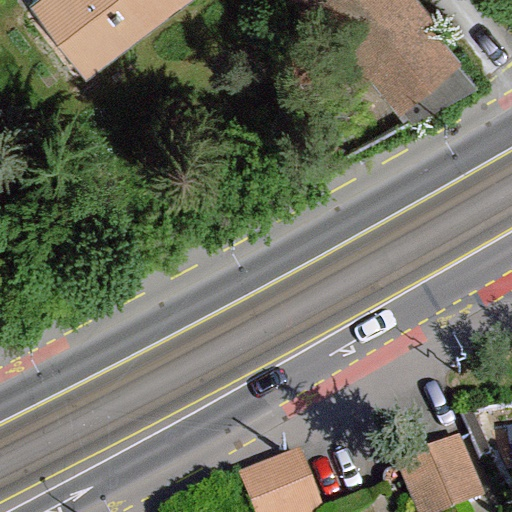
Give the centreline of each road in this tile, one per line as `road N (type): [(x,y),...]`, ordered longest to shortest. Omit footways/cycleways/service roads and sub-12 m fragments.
road 1 (secondary): [(511,129),(0,404)]
road 2 (secondary): [(42,511),(466,275)]
